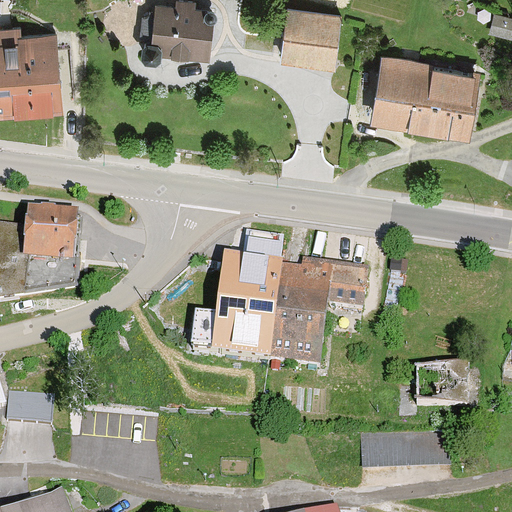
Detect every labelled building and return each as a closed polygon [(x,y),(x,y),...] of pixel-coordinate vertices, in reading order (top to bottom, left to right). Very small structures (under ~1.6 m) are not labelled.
[(144,34),(148,39),(148,41),(145,44),(144,53),(146,57),(156,58),(159,55),(159,49),(207,54),(212,12),(192,9),(193,1),(181,0),(178,0),(178,7),(158,5),(157,12),(152,11),(152,13),(146,17),(144,16),(142,34),(144,34)] [(352,0),(351,9),(405,23),(410,0),(352,0)] [(340,16),(287,9),(282,55),(334,61),(340,16)] [(511,12),(496,10),(492,28),(511,31),(511,12)] [(0,111),(62,107),(56,33),(21,36),(21,27),(0,28),(0,111)] [(466,131),(475,73),(378,57),(377,64),(383,65),(375,115),(398,119),(397,125),(407,127),(408,121),(466,131)] [(0,299),(75,288),(82,220),(32,215),(30,232),(0,228),(0,299)] [(275,362),(285,261),(288,239),(244,234),(242,256),(228,255),(222,315),(196,312),(192,353),(275,362)] [(366,269),(285,261),(275,362),(328,367),(334,305),(363,308),(366,269)] [(467,410),(468,368),(414,367),(413,408),(467,410)] [(10,416),(55,419),(57,390),(12,388),(10,416)] [(450,433),(360,436),(361,471),(451,469),(450,433)] [(62,511),(53,487),(30,496),(34,508),(22,511),(62,511)]
